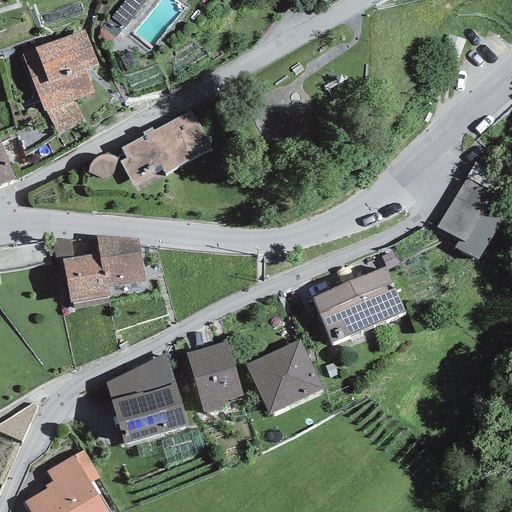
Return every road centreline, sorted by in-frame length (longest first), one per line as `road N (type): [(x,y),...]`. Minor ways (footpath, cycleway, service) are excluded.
road 1 (residential): [(437,143),(433,201),(408,227),(190,322),(66,392),(4,511)]
road 2 (tertiary): [(437,143),(351,215),(286,237),(0,221)]
road 3 (residential): [(0,214),(18,191),(363,0)]
